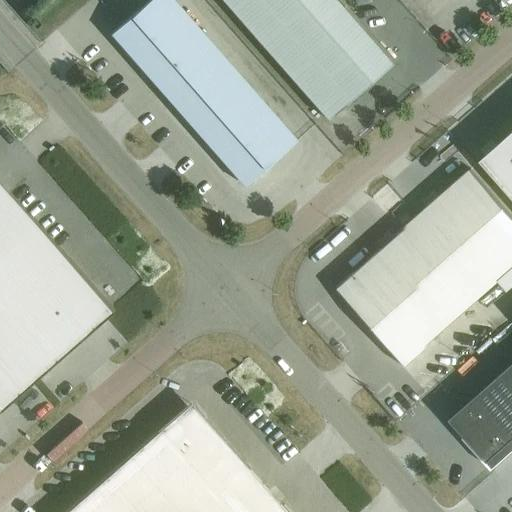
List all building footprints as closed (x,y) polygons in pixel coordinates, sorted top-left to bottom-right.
[(252,179),(297,139),(174,0),(148,0),(118,26),(117,41),(237,178),(252,179)] [(222,0),(328,120),(392,63),(336,0),(222,0)] [(511,132),(481,159),(511,194),(511,132)] [(511,268),(511,215),(470,167),(334,288),(402,365),(511,268)] [(0,410),(113,311),(0,183),(0,410)] [(511,439),(511,363),(449,419),(488,462),(511,439)] [(391,393),(379,401),(394,423),(406,415),(391,393)] [(283,511),(187,402),(61,511),(283,511)] [(453,510),(462,502),(447,484),(438,491),(453,510)]
